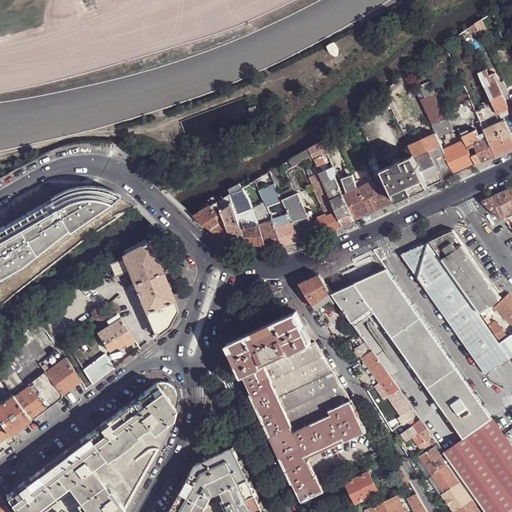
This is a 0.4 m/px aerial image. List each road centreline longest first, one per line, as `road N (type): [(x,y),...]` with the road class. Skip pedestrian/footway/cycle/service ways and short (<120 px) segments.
road 1 (residential): [(283,262),(434,511)]
road 2 (tertiary): [(0,199),(64,166),(111,164),(210,247)]
road 3 (residential): [(500,410),(373,230)]
road 4 (residential): [(0,468),(142,362),(174,361)]
road 5 (residential): [(210,247),(174,361)]
